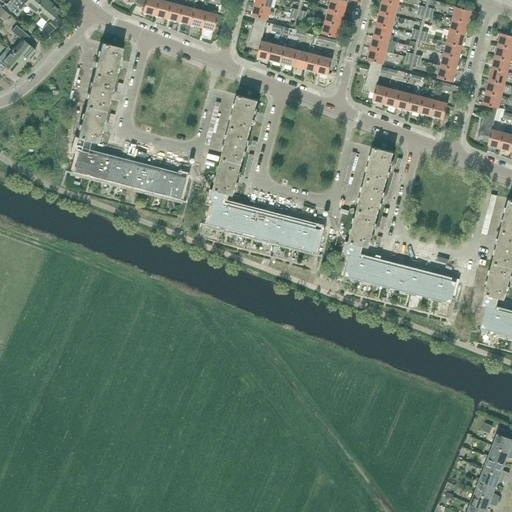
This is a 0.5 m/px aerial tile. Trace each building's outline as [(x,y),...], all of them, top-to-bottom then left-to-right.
[(48,1),(47,0),(10,0),(6,5),(17,14),(26,4),(37,14),(48,1)] [(144,0),(143,8),(142,12),(154,16),(158,0),(144,0)] [(170,3),(159,0),(158,0),(154,16),(166,19),(170,3)] [(344,14),(347,2),(339,0),(330,0),(329,10),(344,14)] [(60,11),(51,3),(48,1),(37,14),(48,23),(39,34),(45,39),(61,20),(55,16),(60,11)] [(395,17),(398,5),(383,1),(380,12),(395,17)] [(182,6),(170,3),(166,19),(177,22),(182,6)] [(268,20),(271,8),(255,4),(252,16),(267,20),(268,20)] [(193,9),(182,6),(177,22),(189,25),(193,9)] [(469,23),(472,11),(456,7),(453,19),(469,23)] [(205,12),(194,9),(193,9),(189,25),(201,28),(205,12)] [(341,26),(344,14),(329,10),(325,22),(341,26)] [(217,15),(205,12),(201,28),(213,31),(217,15)] [(392,28),(395,17),(380,12),(377,24),(392,28)] [(266,26),(267,20),(256,17),(254,23),(266,26)] [(466,34),(469,23),(453,19),(450,30),(466,34)] [(338,38),(341,26),(325,22),(322,34),(338,38)] [(262,41),(266,26),(254,23),(249,46),(259,49),(261,41),(262,41)] [(389,40),(392,28),(377,24),(373,36),(389,40)] [(26,43),(30,38),(16,26),(11,32),(21,40),(12,51),(25,62),(35,51),(26,43)] [(463,46),(466,34),(450,30),(447,42),(463,46)] [(511,35),(508,35),(501,33),(498,45),(511,48),(511,35)] [(386,52),(389,40),(373,36),(370,48),(386,52)] [(325,38),(324,43),(336,47),(336,46),(337,41),(338,41),(325,38)] [(273,44),(262,41),(261,41),(259,49),(257,57),(269,60),(273,44)] [(459,58),(463,46),(447,42),(444,54),(459,58)] [(122,48),(110,45),(102,43),(94,75),(114,80),(117,69),(118,67),(120,67),(121,62),(119,62),(120,58),(122,48)] [(285,47),(280,46),(273,44),(269,60),(281,63),(285,47)] [(511,61),(511,55),(511,48),(498,45),(495,57),(511,61)] [(293,66),(297,50),(285,47),(281,63),(293,66)] [(383,64),(386,52),(370,48),(367,60),(371,61),(382,64),(383,64)] [(305,69),(309,53),(297,50),(293,66),(305,69)] [(15,74),(25,62),(12,51),(2,63),(0,60),(0,70),(1,72),(6,67),(15,74)] [(317,72),(321,56),(309,53),(305,69),(317,72)] [(456,70),(459,58),(444,54),(441,66),(456,70)] [(328,75),(332,59),(321,56),(317,72),(328,75)] [(508,72),(511,61),(495,57),(492,68),(508,72)] [(381,70),(382,64),(371,61),(370,67),(381,70)] [(453,82),(456,70),(441,66),(437,78),(453,82)] [(377,85),(381,70),(370,67),(364,90),(374,93),(377,85)] [(504,84),(508,72),(492,68),(489,80),(504,84)] [(404,78),(406,72),(398,70),(398,71),(397,77),(404,78)] [(112,90),(114,80),(94,75),(86,106),(106,111),(109,101),(109,98),(112,98),(113,94),(111,93),(112,90)] [(501,96),(504,84),(489,80),(485,92),(501,96)] [(440,82),(439,88),(451,91),(451,90),(452,86),(453,86),(453,85),(440,82)] [(389,88),(377,85),(374,93),(372,101),(385,104),(389,88)] [(396,107),(401,91),(389,88),(385,104),(396,107)] [(408,110),(412,94),(401,91),(396,107),(408,110)] [(498,108),(501,96),(485,92),(482,104),(486,105),(498,108)] [(420,113),(424,97),(412,94),(408,110),(420,113)] [(258,100),(246,97),(238,95),(229,127),(250,132),(252,124),(253,119),(255,119),(257,114),(254,114),(255,111),(258,100)] [(432,116),(436,100),(424,97),(420,113),(432,116)] [(444,119),(448,103),(436,100),(432,116),(444,119)] [(502,109),(498,108),(486,105),(485,111),(496,114),(497,112),(501,113),(502,109)] [(103,121),(106,111),(86,106),(78,138),(83,139),(90,141),(98,143),(100,134),(101,129),(104,130),(105,125),(103,124),(103,121)] [(492,129),(496,114),(485,111),(479,134),(490,137),(492,129)] [(247,143),(250,132),(229,127),(221,158),(242,163),(244,155),(245,150),(247,151),(249,146),(246,145),(247,143)] [(504,132),(492,129),(490,137),(488,145),(500,148),(504,132)] [(511,151),(511,134),(504,132),(500,148),(511,151)] [(90,144),(90,141),(83,139),(80,151),(79,151),(74,171),(180,199),(185,178),(87,153),(90,144)] [(394,152),(380,149),(373,147),(365,179),(385,184),(388,174),(389,171),(391,171),(392,166),(390,166),(391,163),(394,152)] [(239,173),(242,163),(221,158),(213,190),(218,191),(227,193),(234,195),(236,186),(237,181),(239,182),(241,177),(238,176),(239,173)] [(383,193),(385,184),(365,179),(357,210),(377,215),(379,208),(381,202),(383,203),(384,198),(382,197),(383,193)] [(224,205),(227,193),(218,191),(215,203),(210,223),(315,250),(321,230),(224,205)] [(511,199),(509,199),(501,231),(511,233),(511,199)] [(375,225),(377,215),(357,210),(349,242),(354,243),(362,245),(369,247),(372,237),(373,233),(375,234),(376,229),(374,228),(375,225)] [(511,233),(501,231),(493,262),(511,266),(511,233)] [(359,257),(362,245),(354,243),(351,255),(345,275),(451,302),(456,282),(359,257)] [(510,286),(511,281),(510,280),(510,278),(511,270),(511,266),(493,262),(484,294),(490,295),(498,297),(505,299),(507,289),(508,285),(510,286)] [(511,313),(495,309),(496,302),(498,297),(490,295),(487,307),(486,307),(481,327),(511,335),(511,313)] [(482,430),(489,433),(492,426),(485,423),(482,430)] [(511,439),(511,432),(499,428),(497,434),(493,446),(511,452),(511,447),(511,443),(511,439)] [(511,458),(511,452),(493,446),(488,457),(505,464),(507,457),(511,458)] [(502,470),(505,464),(488,457),(484,469),(507,478),(509,473),(502,470)] [(505,482),(507,478),(484,469),(479,481),(496,487),(498,481),(505,482)] [(493,493),(496,487),(479,481),(475,492),(498,501),(500,497),(493,493)] [(496,506),(498,501),(475,492),(470,504),(487,510),(489,504),(496,506)]
